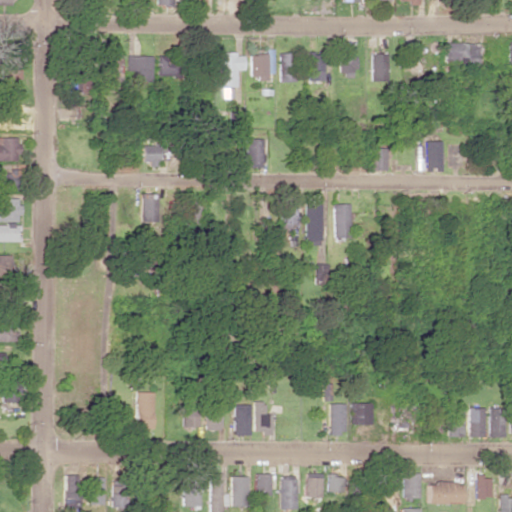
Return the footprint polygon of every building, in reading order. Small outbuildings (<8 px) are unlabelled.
[(478,42),(442,42),(442,64),(478,63),(478,42)] [(305,51),(306,80),(321,80),(321,51),(305,51)] [(277,52),(277,81),(293,81),(293,52),(277,52)] [(336,52),(337,71),(354,71),(353,52),(336,52)] [(384,53),(369,52),(368,80),(383,80),(384,53)] [(241,69),(241,53),(214,54),(215,86),(234,86),(234,69),(241,69)] [(119,80),(120,55),(101,54),(101,80),(119,80)] [(247,78),(265,78),(265,54),(248,54),(247,78)] [(125,70),(132,70),(132,80),(149,80),(149,55),(124,55),(125,70)] [(155,74),(176,75),(177,56),(156,56),(155,74)] [(239,112),(227,112),(227,124),(239,125),(239,112)] [(0,160),(16,160),(16,136),(0,136),(0,160)] [(257,138),(242,138),(243,165),(258,165),(257,138)] [(437,140),(422,140),(422,168),(438,167),(437,140)] [(138,145),(139,164),(156,163),(156,144),(138,145)] [(368,169),(383,169),(384,147),(368,147),(368,169)] [(10,171),(0,171),(0,187),(10,187),(10,171)] [(138,221),(154,221),(154,193),(138,193),(138,221)] [(196,197),(185,198),(186,223),(197,223),(196,197)] [(17,199),(0,198),(0,220),(17,221),(17,199)] [(295,200),(279,200),(278,224),(294,225),(295,200)] [(318,243),(319,202),(303,201),(302,243),(318,243)] [(346,203),(330,203),(331,238),(347,237),(346,203)] [(0,223),(0,240),(16,241),(17,224),(0,223)] [(123,269),(151,270),(151,252),(124,251),(123,269)] [(8,254),(0,254),(0,273),(8,274),(8,254)] [(311,284),(323,284),(324,263),(312,262),(311,284)] [(17,297),(0,295),(0,309),(16,311),(17,297)] [(0,340),(11,341),(12,326),(4,326),(4,316),(0,316),(0,340)] [(0,400),(14,401),(14,386),(0,385),(0,400)] [(150,391),(132,391),(131,419),(149,419),(150,391)] [(202,429),(218,429),(218,395),(202,394),(202,429)] [(268,432),(267,413),(261,413),(260,401),(249,401),(250,433),(268,432)] [(340,433),(341,403),(325,402),(324,433),(340,433)] [(367,402),(346,402),(346,424),(368,424),(367,402)] [(246,404),(230,404),(229,434),(245,434),(246,404)] [(425,404),(424,432),(436,433),(438,404),(425,404)] [(443,436),(459,436),(460,407),(444,406),(443,436)] [(464,435),(479,436),(480,407),(464,407),(464,435)] [(500,436),(501,411),(485,411),(484,436),(500,436)] [(194,412),(180,415),(182,428),(196,425),(194,412)] [(204,511),(216,511),(217,505),(223,505),(223,493),(217,493),(217,472),(204,472),(204,511)] [(300,496),(317,496),(317,472),(301,472),(300,496)] [(60,473),(59,502),(73,502),(74,474),(60,473)] [(250,494),(266,494),(266,473),(251,473),(250,494)] [(398,473),(397,498),(414,499),(415,473),(398,473)] [(243,475),(226,476),(226,506),(243,505),(243,475)] [(338,491),(339,475),(322,475),(322,491),(338,491)] [(99,477),(83,476),(82,503),(98,504),(99,477)] [(486,497),(486,476),(470,476),(470,497),(486,497)] [(274,479),(275,508),(292,507),(291,478),(274,479)] [(422,503),(456,503),(455,481),(422,482),(422,503)] [(178,505),(195,505),(196,482),(178,482),(178,505)] [(106,506),(121,507),(122,485),(107,485),(106,506)] [(494,511),(509,511),(509,494),(494,495),(494,511)]
